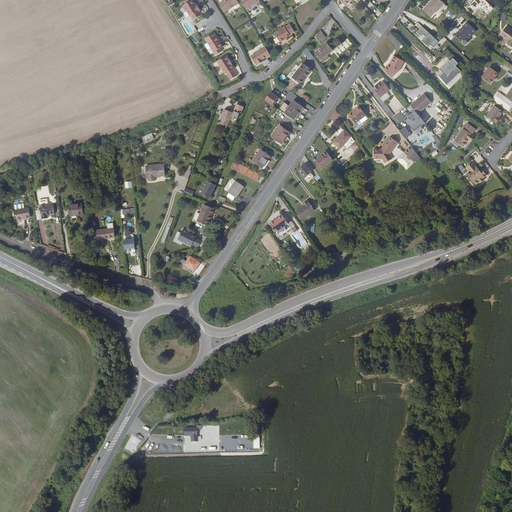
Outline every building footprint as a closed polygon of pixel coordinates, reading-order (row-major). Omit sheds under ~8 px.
[(225,13),(239,4),(236,0),(225,0),(223,2),(224,2),(220,5),(225,13)] [(246,10),(260,2),(258,0),(242,0),(241,1),(246,10)] [(371,9),(373,6),(367,0),(365,3),(371,9)] [(446,4),(441,0),(435,0),(425,11),(432,18),(437,12),(438,13),(446,4)] [(198,7),(197,7),(196,8),(194,5),(192,1),(183,6),(184,7),(184,8),(183,9),(185,12),(186,12),(187,12),(190,17),(191,17),(193,21),(202,16),(199,12),(200,11),(198,7)] [(478,32),(481,29),(472,20),(469,23),(478,32)] [(433,47),(439,40),(417,22),(412,28),(421,36),(419,38),(428,46),(430,44),(433,47)] [(471,39),(478,32),(469,23),(464,28),(465,29),(463,31),(462,30),(459,34),(459,35),(464,41),(466,41),(469,37),(471,39)] [(280,44),(285,41),(285,40),(287,39),(290,37),(290,36),(295,33),(290,26),(285,28),(275,34),(280,44)] [(511,42),(510,43),(509,45),(511,46),(511,29),(508,27),(502,35),(503,36),(509,41),(511,42)] [(316,40),(323,35),(320,31),(314,38),(316,40)] [(223,48),(221,44),(220,45),(219,43),(219,42),(217,38),(216,38),(214,34),(205,40),(208,44),(211,49),(216,57),(222,53),(220,49),(223,48)] [(327,40),(323,35),(316,40),(320,45),(327,40)] [(352,46),(348,40),(336,50),(340,56),(352,46)] [(326,55),(332,51),(327,44),(315,54),(323,64),(329,59),(326,55)] [(306,48),(302,52),(310,59),(314,56),(306,48)] [(263,60),(270,56),(266,49),(251,57),(255,65),(256,65),(257,67),(262,64),(261,62),(263,60)] [(231,81),(237,77),(233,71),(235,70),(232,66),(232,65),(229,61),(227,57),(217,63),(225,76),(227,75),(231,81)] [(396,57),(393,62),(394,63),(393,65),(392,66),(391,65),(386,70),(394,78),(401,71),(406,62),(396,57)] [(457,67),(460,64),(456,60),(454,63),(451,60),(441,70),(449,78),(459,68),(457,67)] [(306,80),(312,71),(303,65),(299,71),(298,70),(292,79),(301,85),(306,79),(306,80)] [(497,77),(497,78),(500,74),(491,67),(484,78),(492,84),(496,80),(495,79),(497,77)] [(382,98),(392,91),(386,82),(376,90),(382,98)] [(394,88),(392,91),(382,98),(385,102),(398,93),(394,88)] [(507,109),(510,112),(511,110),(511,100),(507,97),(499,92),(493,100),(498,103),(507,109)] [(272,107),(278,99),(271,94),(265,102),(272,107)] [(412,106),(419,115),(433,103),(426,94),(412,106)] [(284,104),(279,111),(294,122),(304,109),(299,105),(294,102),(290,108),(284,104)] [(505,112),(507,109),(498,103),(496,106),(505,112)] [(241,115),(244,108),(237,105),(234,112),(241,115)] [(500,118),(505,112),(496,106),(488,117),(498,124),(499,123),(502,119),(500,118)] [(358,124),(368,116),(361,107),(351,115),(358,124)] [(231,121),(234,114),(225,110),(222,117),(223,118),(221,125),(227,127),(230,120),(231,121)] [(334,110),(330,119),(335,121),(339,113),(334,110)] [(370,119),(368,116),(358,124),(360,127),(370,119)] [(472,142),(475,136),(474,135),(478,130),(469,123),(457,141),(465,147),(469,143),(470,141),(471,141),(472,142)] [(406,126),(400,130),(408,140),(413,136),(406,126)] [(287,138),(290,134),(280,127),(272,138),(283,146),(288,139),(287,138)] [(345,147),(349,150),(357,142),(354,137),(346,130),(335,143),(342,150),(345,147)] [(255,131),(252,137),(258,139),(261,133),(255,131)] [(152,133),(141,136),(143,143),(154,140),(152,133)] [(398,160),(406,153),(399,148),(402,145),(392,138),(384,150),(376,150),(376,159),(384,159),(387,164),(395,159),(396,161),(398,160)] [(416,163),(422,158),(413,146),(406,153),(416,163)] [(253,163),(262,170),(268,162),(270,158),(261,151),(253,163)] [(325,156),(323,157),(319,160),(319,161),(316,164),(321,171),(335,161),(328,151),(324,155),(325,156)] [(409,171),(416,163),(406,153),(398,160),(409,171)] [(258,183),(261,176),(239,164),(234,162),(231,169),(258,183)] [(483,173),(482,171),(478,166),(478,167),(474,163),(468,167),(472,172),(468,174),(477,185),(481,182),(482,184),(486,180),(485,179),(488,176),(485,172),(483,173)] [(307,179),(313,174),(314,173),(307,165),(300,171),(307,179)] [(145,167),(146,172),(148,172),(148,179),(149,183),(155,182),(155,178),(165,177),(164,166),(145,167)] [(316,178),(313,174),(307,179),(310,183),(316,178)] [(200,193),(209,198),(216,185),(207,180),(200,193)] [(229,194),(235,199),(236,200),(244,188),(236,182),(228,193),(229,194)] [(57,203),(56,196),(46,197),(47,205),(39,206),(41,220),(47,220),(46,216),(54,215),(52,204),(57,203)] [(317,211),(310,201),(305,204),(306,206),(298,212),(304,221),(317,211)] [(83,215),(82,205),(67,207),(69,217),(83,215)] [(204,206),(201,215),(197,223),(208,227),(207,229),(210,229),(217,211),(204,206)] [(28,209),(24,210),(15,211),(14,211),(16,221),(25,219),(30,218),(28,209)] [(197,223),(201,215),(197,213),(194,223),(207,229),(208,227),(197,223)] [(291,224),(287,219),(285,215),(280,219),(277,222),(277,221),(272,224),(278,233),(291,224)] [(294,229),(291,224),(278,233),(282,238),(294,229)] [(178,231),(173,241),(181,245),(182,242),(197,249),(202,238),(181,229),(180,232),(178,231)] [(114,230),(108,231),(97,233),(98,242),(115,240),(114,230)] [(124,249),(134,248),(134,238),(123,239),(124,249)] [(204,238),(199,248),(204,251),(209,241),(204,238)] [(195,263),(192,261),(189,259),(185,265),(182,267),(183,268),(192,275),(199,266),(195,263)]
